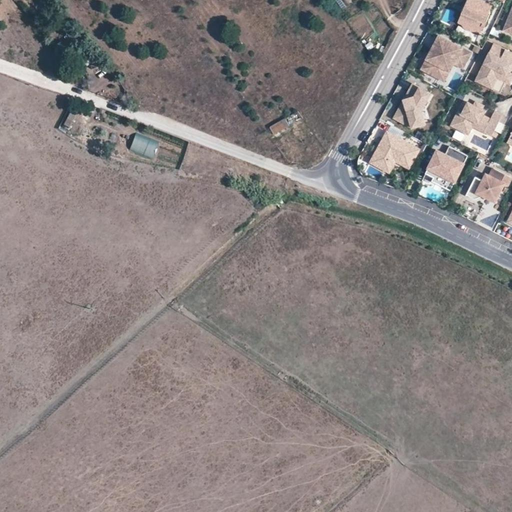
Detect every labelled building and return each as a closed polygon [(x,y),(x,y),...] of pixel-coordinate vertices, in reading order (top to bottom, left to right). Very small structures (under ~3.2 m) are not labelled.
[(492,6),(477,0),(470,0),(467,7),(466,7),(465,8),(464,8),(463,9),(463,10),(462,10),(469,14),(468,17),(460,14),(460,15),(460,16),(460,17),(461,18),(461,19),(461,20),(462,20),(460,25),(463,27),(466,32),(471,34),(477,33),(481,34),(483,29),(484,30),(490,16),(489,15),(492,6)] [(473,55),(440,39),(436,47),(440,50),(437,55),(433,53),(423,73),(440,82),(450,63),(455,66),(465,72),(473,55)] [(511,54),(494,46),(476,84),(492,91),(497,81),(510,87),(511,82),(511,75),(510,75),(508,74),(510,69),(511,70),(511,54)] [(446,85),(455,66),(450,63),(440,82),(446,85)] [(432,97),(414,87),(408,99),(409,103),(407,107),(403,108),(396,122),(414,131),(424,128),(420,114),(423,110),(424,111),(432,97)] [(486,113),(469,105),(463,117),(459,116),(452,129),(468,136),(474,123),(488,130),(486,134),(494,138),(504,117),(496,113),(492,121),(484,117),(486,113)] [(73,106),(69,113),(75,116),(78,109),(73,106)] [(301,117),(297,112),(292,114),(296,120),(301,117)] [(289,126),(285,118),(269,127),(274,135),(289,126)] [(488,130),(474,123),(468,136),(470,137),(474,129),(486,134),(488,130)] [(134,135),(131,151),(155,156),(159,141),(134,135)] [(421,153),(389,135),(384,144),(387,146),(385,149),(381,149),(372,166),(386,173),(392,162),(398,165),(411,172),(421,153)] [(452,193),(469,158),(451,149),(447,157),(445,160),(441,158),(442,155),(438,153),(427,176),(435,181),(433,184),(452,193)] [(398,165),(392,162),(386,173),(391,176),(398,165)] [(509,189),(511,182),(511,179),(495,171),(492,179),(488,177),(485,183),(477,179),(468,198),(476,202),(480,196),(486,199),(497,204),(506,187),(509,189)]
